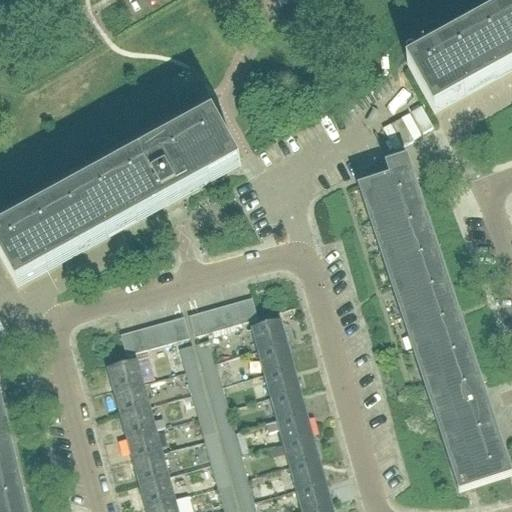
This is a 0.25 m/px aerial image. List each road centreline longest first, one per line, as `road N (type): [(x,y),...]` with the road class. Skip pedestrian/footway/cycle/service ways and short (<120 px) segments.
road 1 (residential): [(102,511),(54,341),(59,325),(75,312),(304,254)]
road 2 (residential): [(375,511),(304,254)]
road 3 (residential): [(304,254),(276,192),(294,169),(403,110)]
